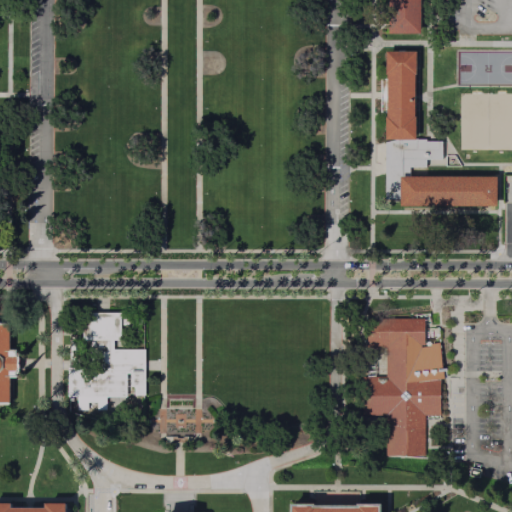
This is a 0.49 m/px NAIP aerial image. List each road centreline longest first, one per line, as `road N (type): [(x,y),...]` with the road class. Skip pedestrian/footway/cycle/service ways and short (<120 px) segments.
road 1 (residential): [(48,282),(56,411),(75,448),(130,478),(188,484),(234,478),(306,451),(320,437),(333,405),(334,265)]
road 2 (tertiary): [(511,266),(97,264)]
road 3 (tertiary): [(0,282),(285,282)]
road 4 (residential): [(43,0),(39,252),(48,282)]
road 5 (residential): [(334,265),(333,0)]
road 6 (residential): [(100,468),(100,511),(263,498),(259,468)]
road 7 (tertiary): [(335,282),(511,283)]
